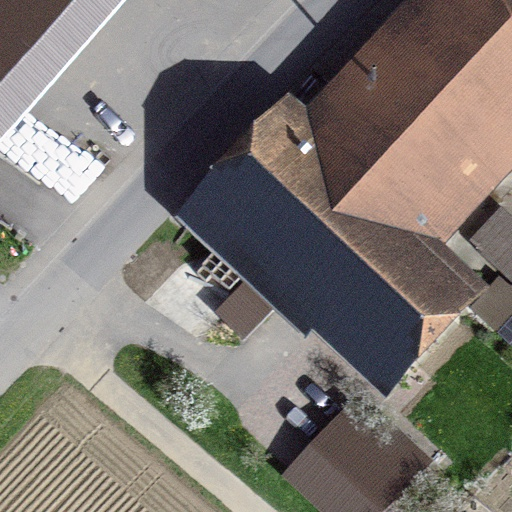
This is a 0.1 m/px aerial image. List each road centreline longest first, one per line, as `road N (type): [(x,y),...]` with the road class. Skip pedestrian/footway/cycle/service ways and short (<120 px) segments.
road 1 (tertiary): [(0,370),(361,0)]
road 2 (track): [(270,511),(46,326)]
